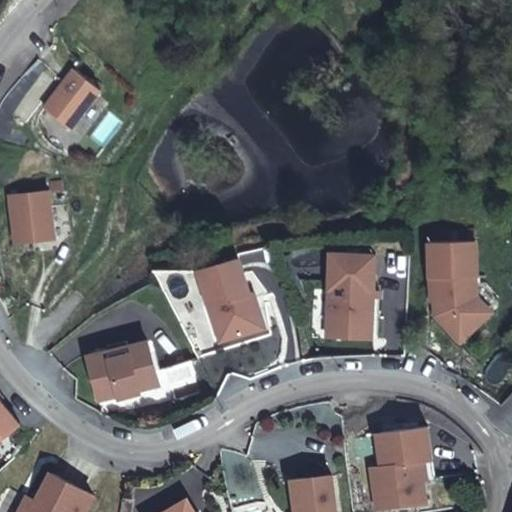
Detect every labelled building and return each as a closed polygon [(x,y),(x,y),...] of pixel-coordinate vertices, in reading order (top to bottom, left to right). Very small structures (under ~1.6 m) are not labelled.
[(98,89),(71,67),(42,107),(69,127),(98,89)] [(50,191),(10,195),(15,243),(55,238),(50,191)] [(431,280),(441,280),(441,299),(435,299),(436,317),(460,344),(491,316),(477,301),(476,242),(431,243),(431,280)] [(376,256),(331,254),(327,338),(372,340),(376,256)] [(240,259),(199,271),(209,307),(218,305),(228,341),(264,330),(259,312),(255,309),(253,302),(256,301),(254,294),(250,295),(240,259)] [(431,280),(431,299),(435,299),(441,299),(441,280),(431,280)] [(218,305),(209,307),(220,343),(228,341),(218,305)] [(107,352),(88,357),(99,401),(118,396),(119,399),(139,394),(138,391),(158,386),(147,342),(127,347),(126,342),(106,347),(107,352)] [(171,388),(196,381),(189,360),(165,367),(171,388)] [(0,403),(0,442),(19,425),(0,403)] [(417,463),(432,461),(427,429),(377,435),(384,486),(379,487),(382,510),(427,505),(424,480),(419,477),(417,463)] [(432,461),(417,463),(419,477),(424,480),(434,480),(432,461)] [(377,511),(382,510),(379,487),(384,486),(381,467),(371,468),(377,511)] [(84,511),(93,497),(50,475),(36,503),(27,499),(20,511),(84,511)] [(332,476),(293,481),(296,511),(334,511),(336,511),(332,476)] [(194,511),(188,500),(167,511),(194,511)]
